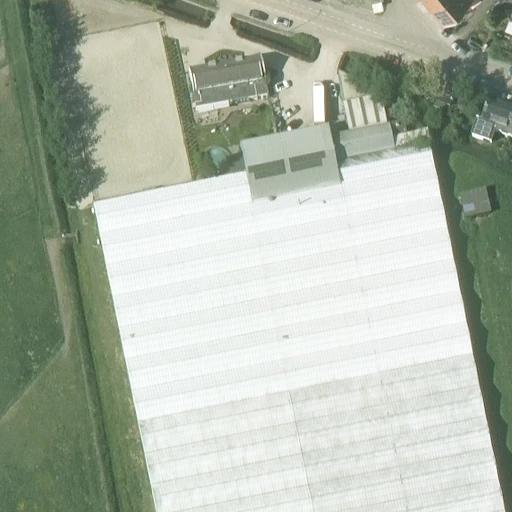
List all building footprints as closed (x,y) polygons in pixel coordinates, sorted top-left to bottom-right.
[(424,0),(443,21),(467,0),(424,0)] [(224,68),(232,106),(268,99),(261,61),(224,68)] [(196,112),(232,106),(224,68),(188,75),(196,112)] [(510,140),(511,133),(511,113),(488,105),(481,125),(477,123),(472,138),(491,145),(494,134),(510,140)] [(394,139),(406,137),(403,125),(392,127),(394,139)] [(189,188),(93,208),(114,313),(154,511),(503,511),(463,313),(429,146),(415,148),(394,153),(389,128),(330,140),(328,131),(277,141),(240,149),(246,177),(189,188)]
